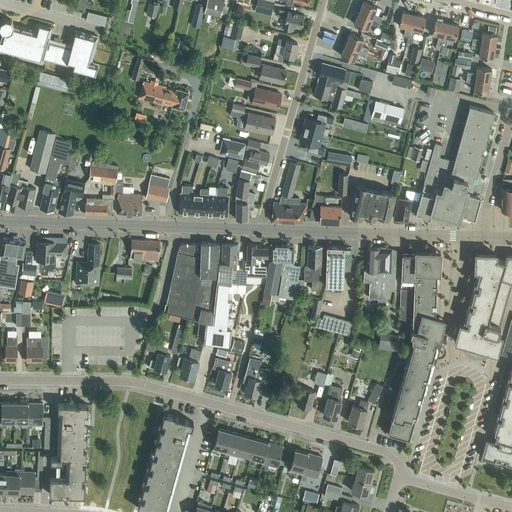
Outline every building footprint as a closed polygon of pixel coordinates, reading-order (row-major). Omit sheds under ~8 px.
[(84,10),(86,0),(79,0),(77,8),(84,10)] [(180,10),(182,0),(174,0),(172,8),(180,10)] [(223,0),(206,0),(204,12),(211,14),(220,16),(224,0),(223,0)] [(272,11),(274,2),(264,0),(257,0),(255,7),(272,11)] [(358,12),(379,21),(385,23),(386,21),(393,23),(396,12),(398,2),(392,0),(390,0),(388,9),(389,9),(387,16),(382,14),(381,17),(376,15),(375,16),(373,15),(376,7),(363,1),(358,12)] [(159,15),(160,11),(167,11),(168,4),(151,2),(149,14),(159,15)] [(196,4),(193,18),(201,20),(205,6),(196,4)] [(287,11),(279,9),(278,14),(286,16),(284,23),(283,28),(293,30),(294,26),(301,28),(304,15),(287,11)] [(106,16),(86,11),(84,20),(104,25),(106,16)] [(408,36),(414,14),(402,11),(398,25),(407,27),(406,30),(405,29),(404,35),(408,36)] [(211,14),(204,12),(202,21),(209,22),(211,14)] [(378,25),(379,21),(358,12),(353,24),(367,29),(371,21),(373,22),(372,23),(378,25)] [(414,14),(408,36),(413,37),(414,32),(413,31),(413,29),(422,31),(425,17),(414,14)] [(34,29),(13,24),(10,20),(5,18),(0,21),(0,22),(0,28),(2,32),(1,37),(0,36),(0,52),(43,64),(44,59),(72,67),(71,71),(95,78),(99,63),(92,61),(99,36),(75,29),(71,44),(50,39),(53,27),(35,23),(34,29)] [(441,44),(447,22),(435,19),(432,33),(440,35),(439,38),(438,38),(437,43),(436,43),(434,49),(440,50),(441,44)] [(232,23),(228,22),(225,36),(241,39),(244,25),(232,23)] [(447,22),(441,44),(446,45),(447,40),(446,39),(447,37),(455,39),(458,25),(447,22)] [(470,42),(472,31),(462,29),(459,39),(470,42)] [(392,35),(382,31),(379,39),(389,43),(392,35)] [(472,43),(495,46),(497,34),(482,32),(481,41),(478,40),(479,39),(473,38),(472,43)] [(345,44),(366,53),(368,48),(362,46),(362,47),(360,46),(363,38),(350,33),(345,44)] [(286,40),(278,38),(277,43),(285,45),(283,55),(293,57),(297,42),(286,40)] [(388,52),(390,46),(375,39),(373,46),(384,51),(384,50),(388,52)] [(493,58),(495,46),(472,43),(471,47),(477,48),(477,47),(480,47),(478,56),(493,58)] [(374,56),(366,53),(345,44),(340,55),(354,61),(357,53),(359,53),(359,55),(372,60),(374,56)] [(410,60),(418,62),(422,49),(413,46),(410,60)] [(473,53),(458,51),(457,58),(472,60),(473,53)] [(395,59),(396,53),(389,52),(388,57),(387,57),(384,71),(397,74),(400,60),(395,59)] [(262,64),(259,63),(260,57),(248,54),(245,64),(258,67),(261,68),(259,78),(282,83),(286,69),(262,64)] [(138,56),(131,78),(138,80),(142,66),(152,69),(154,60),(138,56)] [(431,72),(434,61),(421,58),(418,69),(431,72)] [(469,69),(471,61),(455,58),(454,65),(453,65),(451,74),(458,76),(459,67),(469,69)] [(410,62),(407,73),(415,75),(418,64),(410,62)] [(342,82),(345,69),(322,63),(321,68),(317,81),(336,86),(338,81),(342,82)] [(9,69),(0,66),(0,78),(6,80),(9,69)] [(467,77),(490,81),(491,69),(477,66),(475,75),(473,75),(473,74),(467,73),(467,77)] [(70,91),(73,78),(42,70),(39,83),(70,91)] [(461,79),(450,76),(447,88),(459,91),(461,79)] [(236,78),(229,77),(228,84),(234,86),(249,90),(251,81),(236,77),(236,78)] [(488,92),(490,81),(467,77),(466,82),(472,83),(472,81),(474,82),(473,90),(488,92)] [(362,78),(359,90),(370,93),(373,81),(362,78)] [(405,78),(403,86),(409,88),(411,80),(405,78)] [(176,91),(165,88),(166,87),(143,81),(139,97),(161,103),(162,102),(172,105),(172,106),(184,109),(188,92),(176,89),(176,91)] [(336,86),(317,81),(314,95),(327,98),(333,100),(331,105),(341,108),(343,102),(350,104),(353,96),(361,98),(362,93),(346,89),(336,86)] [(428,85),(426,94),(432,96),(435,86),(428,85)] [(277,108),(281,93),(255,87),(252,102),(277,108)] [(369,98),(364,119),(370,120),(371,115),(375,100),(369,98)] [(375,100),(371,115),(400,122),(403,107),(375,100)] [(245,118),(247,112),(244,111),(245,106),(233,103),(230,114),(245,118)] [(435,143),(421,192),(415,213),(415,214),(429,218),(431,213),(459,220),(460,214),(471,217),(477,196),(469,193),(472,181),(475,182),(494,112),(469,105),(469,106),(472,106),(457,161),(439,157),(443,145),(435,143)] [(135,112),(133,119),(143,122),(146,115),(135,112)] [(274,126),(276,119),(248,112),(244,129),(263,133),(263,132),(271,133),(273,126),(274,126)] [(304,116),(301,128),(322,134),(325,122),(331,124),(333,117),(317,113),(315,119),(304,116)] [(348,116),(345,124),(369,131),(371,123),(348,116)] [(322,134),(301,128),(297,140),(309,143),(307,150),(323,155),(325,148),(318,146),(322,134)] [(45,173),(55,133),(39,129),(29,169),(45,173)] [(69,164),(73,143),(55,138),(51,153),(42,190),(43,190),(39,208),(54,210),(61,181),(54,180),(57,168),(59,164),(60,162),(69,164)] [(223,139),(220,152),(239,156),(242,157),(245,144),(242,143),(223,139)] [(251,151),(249,159),(244,158),(241,167),(256,172),(259,163),(266,165),(269,153),(258,150),(260,142),(248,139),(245,150),(251,151)] [(408,157),(422,159),(424,147),(411,144),(408,157)] [(0,168),(4,170),(5,170),(11,148),(0,145),(0,168)] [(104,148),(96,147),(95,158),(103,159),(104,148)] [(88,149),(86,158),(92,160),(94,150),(88,149)] [(338,164),(340,153),(328,151),(326,162),(338,164)] [(218,158),(208,155),(205,164),(215,167),(218,158)] [(237,160),(228,157),(225,169),(235,172),(237,160)] [(118,165),(98,161),(98,163),(91,162),(88,178),(86,181),(116,184),(118,165)] [(292,197),(298,174),(300,165),(290,162),(281,195),(280,195),(279,202),(273,202),(271,221),(302,222),(303,212),(305,212),(307,203),(298,203),(299,197),(292,197)] [(4,171),(4,170),(0,168),(0,197),(5,199),(8,183),(10,184),(12,173),(10,171),(6,170),(4,171)] [(398,184),(401,171),(393,169),(391,182),(398,184)] [(253,204),(256,193),(248,191),(249,180),(251,173),(240,171),(238,179),(236,197),(236,202),(235,218),(247,219),(247,204),(253,204)] [(12,173),(10,184),(6,201),(32,207),(35,188),(26,186),(27,182),(19,179),(20,174),(13,172),(12,173)] [(346,193),(348,173),(339,173),(337,193),(346,193)] [(166,204),(170,187),(168,187),(170,178),(151,174),(145,197),(158,200),(157,202),(166,204)] [(81,196),(85,182),(66,178),(63,192),(62,192),(57,211),(73,214),(77,195),(81,196)] [(141,214),(142,194),(122,193),(123,181),(117,181),(116,192),(118,193),(116,212),(141,214)] [(511,182),(502,182),(499,192),(502,192),(501,208),(502,210),(511,209),(511,182)] [(191,213),(192,193),(193,185),(182,184),(181,193),(179,193),(178,213),(191,213)] [(390,218),(396,193),(356,184),(349,215),(363,218),(363,215),(376,218),(377,216),(390,218)] [(216,195),(215,215),(227,215),(228,187),(217,186),(216,195)] [(203,214),(204,188),(200,187),(199,194),(192,193),(191,213),(203,214)] [(209,188),(204,188),(203,214),(215,215),(216,195),(209,194),(209,188)] [(415,213),(421,192),(406,190),(405,197),(398,196),(394,218),(407,220),(409,206),(416,207),(414,213),(415,213)] [(340,223),(341,205),(341,197),(325,196),(314,193),(312,203),(309,219),(319,220),(319,222),(340,223)] [(112,212),(113,198),(87,197),(86,203),(85,203),(85,214),(106,215),(106,212),(112,212)] [(23,259),(26,241),(21,240),(3,237),(0,255),(0,284),(15,287),(18,264),(15,264),(16,258),(23,259)] [(145,242),(145,240),(131,239),(130,258),(141,259),(141,263),(143,263),(144,252),(142,252),(142,248),(146,248),(147,242),(145,242)] [(144,252),(143,263),(146,263),(146,259),(158,260),(160,241),(145,240),(145,242),(147,242),(146,248),(142,248),(142,252),(144,252)] [(66,254),(67,254),(67,242),(54,242),(54,241),(37,241),(36,260),(41,260),(40,273),(47,273),(47,269),(55,269),(55,256),(66,257),(66,254)] [(205,321),(210,322),(212,307),(209,306),(214,286),(217,261),(219,246),(216,246),(216,243),(200,242),(200,243),(184,243),(182,243),(180,244),(178,247),(178,249),(177,252),(164,311),(198,320),(197,334),(204,335),(205,326),(205,321)] [(101,263),(101,254),(99,254),(100,243),(88,243),(87,262),(77,261),(76,282),(83,283),(83,284),(98,284),(99,265),(98,264),(98,263),(101,263)] [(216,281),(212,322),(211,326),(226,327),(229,299),(227,299),(228,283),(230,283),(246,284),(246,269),(242,269),(236,268),(237,263),(236,263),(237,249),(238,249),(238,244),(237,243),(222,243),(221,262),(219,261),(216,281)] [(267,257),(268,247),(256,247),(256,244),(247,244),(246,259),(246,262),(247,262),(253,262),(253,275),(259,275),(259,266),(260,266),(260,262),(260,257),(267,257)] [(293,245),(270,244),(270,261),(264,292),(268,293),(276,294),(280,274),(282,274),(279,296),(293,299),(295,295),(296,288),(298,279),(300,265),(293,264),(293,245)] [(321,265),(321,246),(308,246),(308,264),(305,266),(304,280),(312,280),(312,289),(318,289),(319,273),(321,273),(321,265)] [(343,286),(344,261),(348,254),(340,249),(341,247),(326,246),(325,286),(343,286)] [(394,298),(396,266),(397,254),(396,254),(396,252),(396,251),(394,249),(393,249),(391,248),(367,247),(366,270),(364,270),(363,282),(370,282),(369,297),(394,298)] [(411,328),(435,335),(439,337),(444,319),(435,316),(437,272),(439,272),(440,252),(415,250),(415,254),(402,254),(401,283),(414,284),(412,328),(411,328)] [(36,271),(36,263),(31,263),(32,251),(26,251),(25,264),(22,264),(22,275),(35,276),(35,271),(36,271)] [(504,258),(495,258),(496,253),(475,252),(475,269),(479,271),(463,325),(459,323),(454,341),(461,343),(464,348),(468,352),(473,355),(478,356),(484,356),(483,358),(484,358),(487,347),(496,350),(495,353),(496,353),(501,335),(497,334),(511,285),(511,283),(511,253),(506,254),(504,258)] [(131,278),(131,267),(117,266),(116,277),(131,278)] [(21,279),(18,293),(31,295),(33,281),(21,279)] [(406,325),(408,289),(401,289),(399,324),(406,325)] [(45,300),(44,303),(62,307),(64,295),(62,295),(46,291),(45,300)] [(263,302),(272,303),(273,294),(265,292),(263,302)] [(319,315),(321,299),(314,298),(312,314),(319,315)] [(22,301),(15,301),(15,306),(13,306),(13,313),(16,313),(16,325),(22,325),(22,313),(22,301)] [(30,325),(30,301),(22,301),(22,313),(22,325),(30,325)] [(0,302),(0,309),(2,310),(11,310),(11,303),(2,303),(0,302)] [(323,314),(322,318),(317,317),(315,326),(349,335),(352,322),(323,314)] [(509,357),(511,347),(511,316),(501,354),(509,357)] [(204,335),(203,341),(229,344),(231,328),(226,327),(211,326),(212,322),(210,322),(205,321),(205,326),(204,335)] [(184,328),(185,325),(178,323),(177,326),(170,351),(177,353),(184,328)] [(433,344),(435,335),(411,328),(410,333),(412,333),(411,339),(414,339),(392,417),(387,432),(409,438),(435,345),(433,344)] [(277,334),(278,332),(272,330),(272,332),(269,331),(265,343),(275,347),(279,335),(277,334)] [(403,341),(404,336),(398,335),(398,334),(380,332),(378,347),(397,350),(397,351),(401,352),(403,341)] [(16,361),(17,336),(7,336),(7,346),(5,346),(5,361),(16,361)] [(48,337),(27,336),(26,361),(42,361),(42,357),(47,357),(48,337)] [(233,349),(245,352),(248,341),(236,338),(233,349)] [(158,352),(155,360),(151,359),(148,366),(166,371),(170,355),(166,354),(168,347),(160,345),(161,342),(155,340),(152,350),(158,352)] [(198,361),(201,351),(191,348),(188,358),(178,356),(176,365),(181,367),(179,375),(194,379),(198,361)] [(218,348),(216,354),(225,357),(227,351),(218,348)] [(358,358),(361,351),(354,348),(351,355),(358,358)] [(257,396),(261,380),(257,379),(262,360),(249,356),(242,382),(247,383),(244,393),(257,396)] [(215,357),(212,367),(219,368),(214,384),(227,388),(231,372),(234,362),(215,357)] [(511,366),(493,432),(496,432),(494,441),(486,439),(481,456),(511,465),(511,366)] [(324,384),(327,373),(318,370),(314,382),(324,384)] [(336,418),(341,400),(338,400),(343,383),(331,380),(327,396),(328,397),(323,414),(336,418)] [(374,403),(383,386),(376,382),(367,399),(374,403)] [(310,409),(315,391),(301,387),(296,405),(310,409)] [(366,409),(368,401),(360,399),(358,406),(352,405),(348,421),(362,425),(367,409),(366,409)] [(2,421),(14,421),(14,403),(2,402),(2,421)] [(14,403),(14,421),(21,421),(21,426),(27,427),(27,424),(27,403),(14,403)] [(27,403),(27,424),(27,427),(32,427),(32,424),(42,424),(43,420),(45,421),(50,421),(50,416),(43,416),(43,403),(27,403)] [(61,410),(60,441),(60,442),(61,442),(83,443),(86,443),(86,433),(83,433),(84,428),(87,428),(87,419),(84,419),(84,414),(87,414),(88,404),(79,404),(78,404),(75,404),(58,403),(57,410),(61,410)] [(158,436),(183,444),(188,427),(191,428),(192,422),(177,418),(178,415),(175,414),(174,417),(164,414),(162,422),(159,421),(157,427),(160,428),(158,436)] [(225,453),(231,431),(218,427),(212,449),(213,450),(212,452),(216,453),(217,451),(225,453)] [(239,454),(244,434),(231,431),(225,453),(224,455),(229,456),(227,461),(235,463),(237,456),(238,457),(239,454)] [(251,457),(256,438),(244,434),(239,454),(238,457),(237,456),(237,457),(241,458),(242,455),(251,457)] [(183,444),(158,436),(155,435),(153,440),(156,441),(154,450),(179,458),(183,444)] [(268,441),(256,438),(251,457),(249,464),(254,465),(255,458),(262,460),(261,463),(262,463),(268,441)] [(283,465),(284,461),(279,459),(283,445),(268,441),(262,463),(261,465),(265,466),(266,464),(277,467),(278,463),(283,465)] [(60,456),(60,457),(62,457),(69,457),(82,458),(86,458),(86,448),(83,448),(83,443),(61,442),(60,442),(59,456),(60,456)] [(303,475),(309,452),(294,448),(290,462),(284,461),(283,465),(289,466),(288,470),(289,471),(289,473),(293,474),(293,472),(303,475)] [(179,458),(154,450),(151,450),(149,455),(153,456),(150,465),(175,472),(179,458)] [(309,452),(303,475),(317,479),(318,474),(323,475),(324,471),(319,470),(323,456),(309,452)] [(69,457),(68,477),(68,478),(82,478),(82,476),(85,476),(85,463),(82,463),(82,458),(69,457)] [(336,475),(340,461),(334,459),(330,474),(336,475)] [(175,472),(150,465),(147,464),(145,469),(149,470),(146,479),(171,487),(175,472)] [(354,478),(370,482),(374,470),(358,465),(354,478)] [(6,471),(6,474),(5,492),(18,492),(19,468),(15,468),(15,471),(6,471)] [(36,475),(34,475),(35,472),(24,471),(24,468),(19,468),(18,492),(34,493),(34,480),(42,480),(42,476),(36,475)] [(62,491),(67,491),(68,480),(68,478),(50,477),(49,494),(62,494),(62,491)] [(68,478),(68,480),(67,494),(84,495),(85,482),(82,482),(82,478),(68,478)] [(171,487),(146,479),(143,478),(141,484),(144,485),(142,494),(167,501),(171,487)] [(367,495),(370,482),(354,478),(351,490),(367,495)] [(326,489),(340,493),(342,487),(327,483),(326,489)] [(316,503),(319,493),(305,489),(302,499),(316,503)] [(352,496),(340,493),(326,489),(324,495),(339,499),(343,501),(341,506),(336,505),(334,511),(335,511),(357,511),(359,505),(350,503),(352,496)] [(167,501),(142,494),(139,493),(137,499),(140,500),(138,507),(147,509),(146,511),(149,511),(150,510),(155,511),(167,511),(168,510),(165,509),(167,501)] [(211,506),(203,503),(203,500),(199,499),(198,502),(194,511),(208,511),(210,509),(211,506)]
